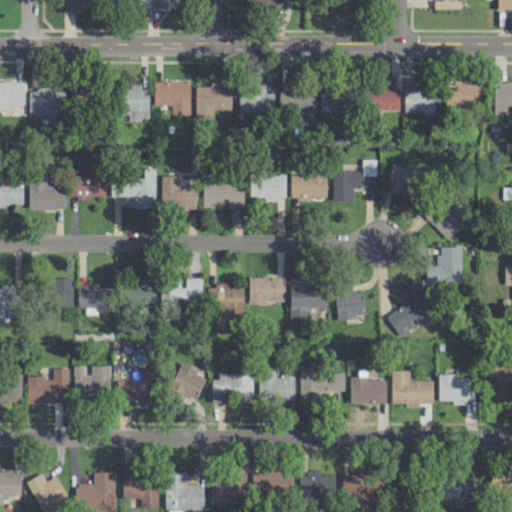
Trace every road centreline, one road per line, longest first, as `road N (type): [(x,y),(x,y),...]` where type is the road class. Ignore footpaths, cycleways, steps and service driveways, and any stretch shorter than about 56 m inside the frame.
road 1 (tertiary): [(0,47),(511,45)]
road 2 (residential): [(0,437),(511,437)]
road 3 (residential): [(0,244),(378,241)]
